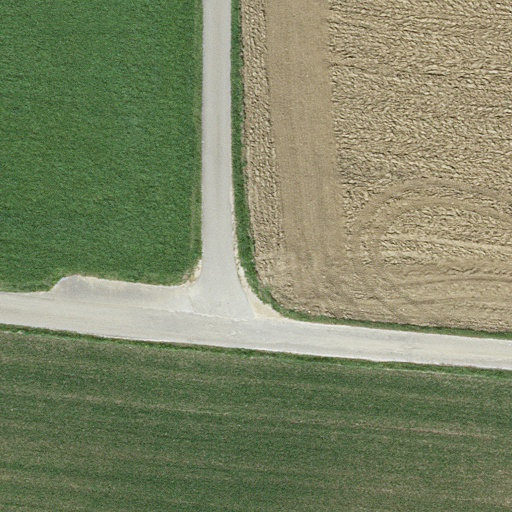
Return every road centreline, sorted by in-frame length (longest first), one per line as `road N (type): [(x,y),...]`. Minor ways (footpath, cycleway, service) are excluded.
road 1 (unclassified): [(0,306),(511,356)]
road 2 (track): [(217,328),(220,0)]
